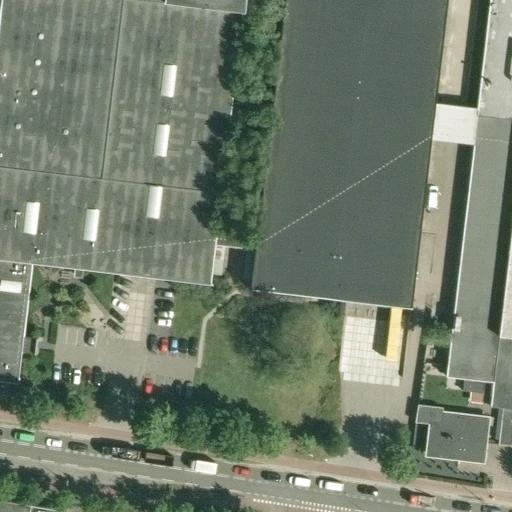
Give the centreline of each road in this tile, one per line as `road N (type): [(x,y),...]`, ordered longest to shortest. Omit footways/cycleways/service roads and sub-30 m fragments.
road 1 (secondary): [(301,490),(0,444)]
road 2 (secondary): [(439,511),(301,490)]
